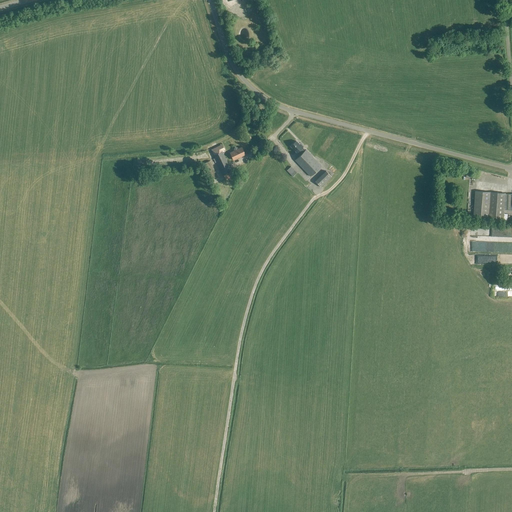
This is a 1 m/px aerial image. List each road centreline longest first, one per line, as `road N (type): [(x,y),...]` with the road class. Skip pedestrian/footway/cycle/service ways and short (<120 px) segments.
road 1 (track): [(367,131),(345,172),(313,199),(255,284),(214,511)]
road 2 (unclassified): [(511,169),(275,104),(233,66),(210,0)]
